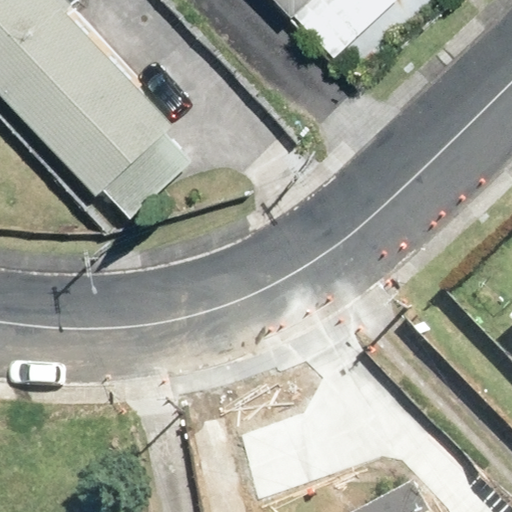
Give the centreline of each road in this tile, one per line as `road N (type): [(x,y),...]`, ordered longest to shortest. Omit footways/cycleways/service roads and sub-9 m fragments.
road 1 (residential): [(511,84),(292,276),(139,320),(0,320)]
road 2 (unknown): [(139,320),(178,511)]
